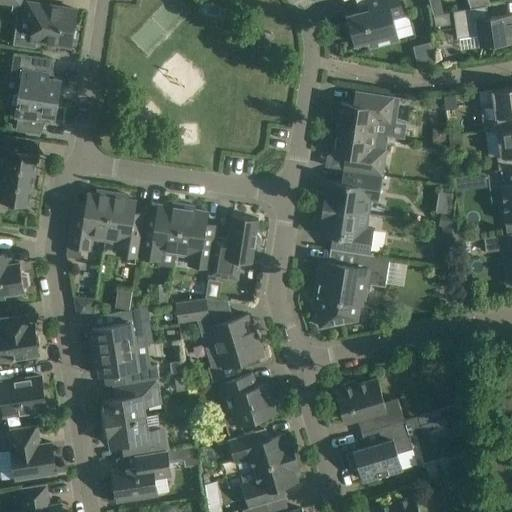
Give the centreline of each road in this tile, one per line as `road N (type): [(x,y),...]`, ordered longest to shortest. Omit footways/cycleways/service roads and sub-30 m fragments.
road 1 (residential): [(92,511),(54,256),(60,193),(82,158)]
road 2 (residential): [(511,314),(296,363)]
road 3 (residential): [(82,158),(290,194)]
road 4 (residential): [(290,194),(310,65),(311,33),(297,0)]
road 5 (residential): [(296,363),(275,291),(290,194)]
road 6 (residential): [(82,158),(106,0)]
road 7 (residential): [(341,511),(296,363)]
